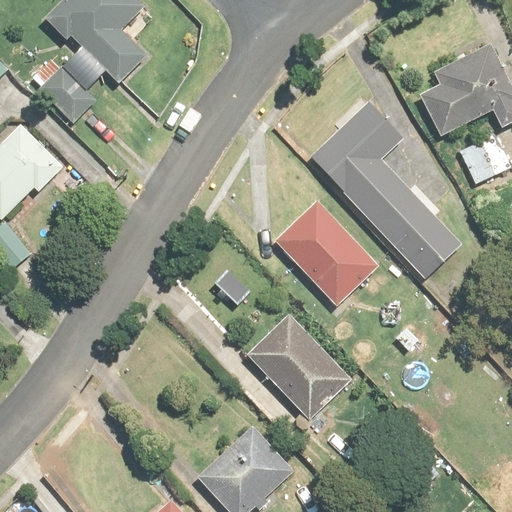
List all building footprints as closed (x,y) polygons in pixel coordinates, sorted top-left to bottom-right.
[(151,8),(142,0),(74,0),(52,24),(72,44),(77,39),(124,86),(151,58),(126,34),(151,8)] [(511,71),(500,46),(439,75),(445,87),(427,96),(447,139),(500,114),(507,130),(511,127),(511,71)] [(0,59),(0,84),(13,73),(0,59)] [(70,70),(46,92),(76,125),(100,104),(70,70)] [(377,102),(368,110),(362,103),(336,127),(342,134),(317,157),(430,280),(466,247),(430,208),(449,190),(407,144),(411,140),(377,102)] [(45,195),(69,171),(27,130),(0,157),(0,215),(8,224),(41,190),(45,195)] [(511,170),(511,166),(498,139),(466,155),(482,186),(511,170)] [(326,203),(282,243),(340,307),(384,267),(326,203)] [(37,258),(9,226),(0,234),(0,255),(18,275),(37,258)] [(297,315),(254,356),(316,422),(359,381),(297,315)] [(260,511),(303,473),(261,428),(204,480),(233,511),(260,511)] [(306,511),(327,495),(311,476),(278,505),(283,511),(306,511)] [(187,511),(179,502),(167,511),(187,511)]
